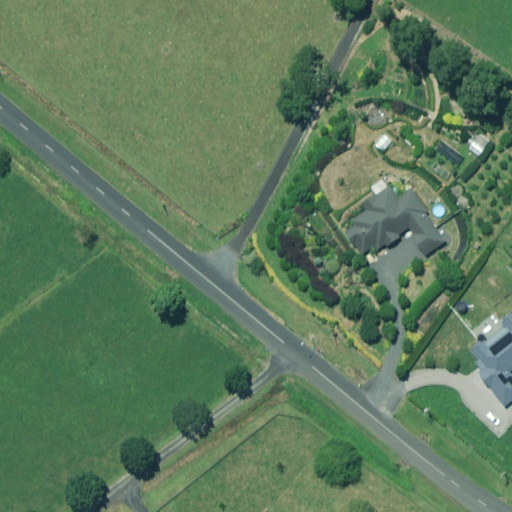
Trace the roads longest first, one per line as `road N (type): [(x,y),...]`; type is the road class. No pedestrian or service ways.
road 1 (unclassified): [(292,350),(0,106)]
road 2 (unclassified): [(292,350),(254,388),(87,511)]
road 3 (unclassified): [(494,511),(292,350)]
